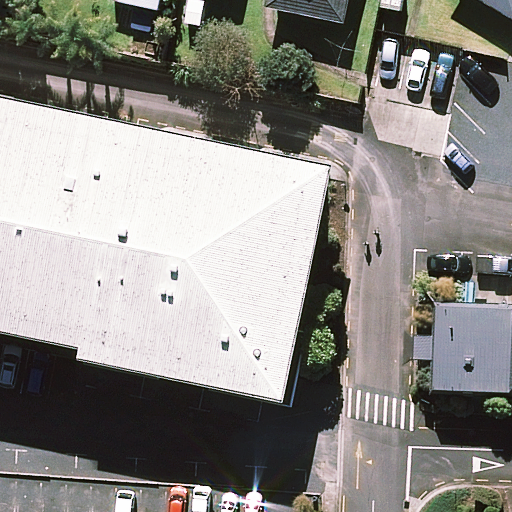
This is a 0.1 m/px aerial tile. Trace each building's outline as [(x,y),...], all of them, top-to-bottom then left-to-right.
[(163,0),(117,0),(117,4),(161,12),(163,0)] [(353,0),(272,0),(271,11),(348,27),(353,0)] [(511,0),(478,0),(511,19),(511,0)] [(457,61),(412,52),(399,112),(445,121),(457,61)] [(345,171),(0,99),(0,333),(94,353),(92,365),(297,408),(345,171)] [(437,393),(511,396),(511,308),(441,305),(439,338),(416,336),(414,361),(438,362),(437,393)]
